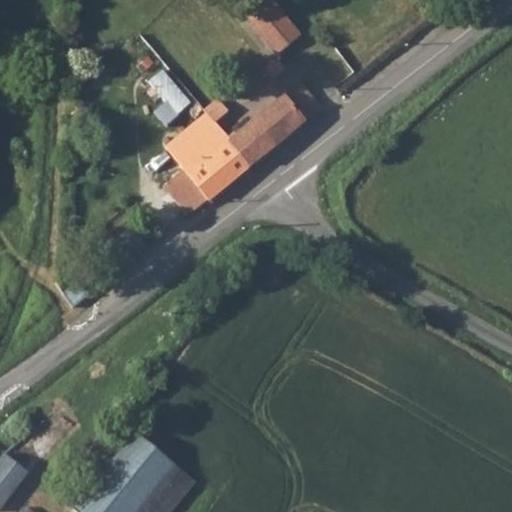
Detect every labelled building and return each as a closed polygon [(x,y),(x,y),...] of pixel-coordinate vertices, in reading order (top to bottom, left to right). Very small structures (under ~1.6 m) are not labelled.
[(288,0),(265,0),(253,13),(269,29),(281,39),(303,13),(288,0)] [(269,29),(259,40),(265,42),(280,56),(289,47),(281,39),(269,29)] [(297,61),(295,73),(305,83),(317,73),(302,57),(297,61)] [(141,93),(168,125),(195,103),(168,71),(141,93)] [(225,113),(193,138),(205,157),(183,172),(206,205),(349,109),(326,78),(249,129),(241,118),(253,109),(245,99),(225,113)] [(133,227),(114,242),(131,262),(149,247),(133,227)] [(40,465),(67,439),(48,419),(21,445),(40,465)] [(129,434),(67,511),(165,511),(189,482),(129,434)] [(0,511),(16,511),(37,498),(20,472),(0,486),(0,511)]
